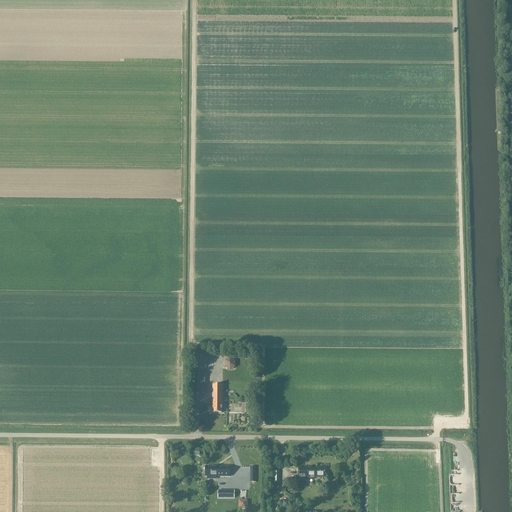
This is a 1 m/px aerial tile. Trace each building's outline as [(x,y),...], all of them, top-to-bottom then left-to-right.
[(231,356),(226,358),(226,365),(231,367),(235,364),(235,358),(231,356)] [(192,373),(192,393),(204,394),(205,373),(192,373)] [(222,413),(223,385),(213,385),(212,394),(212,398),(212,413),(222,413)] [(229,476),(229,466),(205,466),(205,476),(207,476),(216,476),(229,476)] [(326,477),(326,467),(298,467),(298,477),(326,477)] [(247,509),(248,500),(239,500),(238,509),(247,509)]
